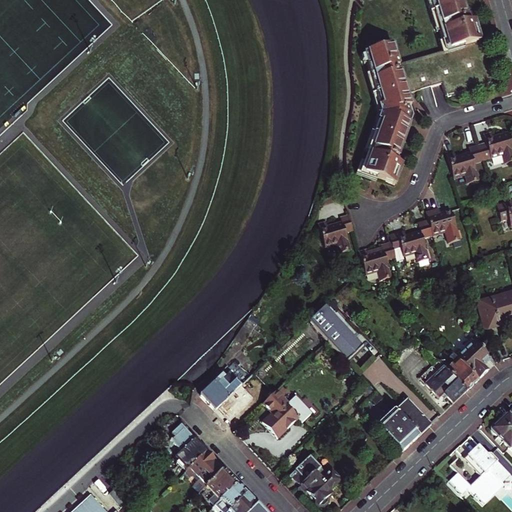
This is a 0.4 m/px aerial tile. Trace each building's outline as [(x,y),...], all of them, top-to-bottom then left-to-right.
[(428,0),(432,13),(438,32),(441,43),(444,51),(441,52),(399,65),(393,47),(363,57),(365,64),(368,73),(380,111),(373,131),(366,151),(363,161),(360,171),(376,177),(395,183),(401,162),(396,161),(400,150),(403,141),(406,132),(409,121),(405,120),(408,112),(405,102),(409,101),(407,94),(440,84),(444,96),(491,82),(478,41),(472,22),(467,23),(463,10),(461,4),(459,0),(428,0)] [(485,143),(476,146),(481,162),(501,156),(503,166),(511,163),(511,152),(506,134),(492,138),(491,133),(483,136),(485,143)] [(470,165),(481,162),(476,146),(466,149),(467,153),(453,157),(452,153),(444,155),(451,179),(462,176),(465,184),(476,182),(470,165)] [(509,204),(494,208),(498,224),(505,222),(507,229),(511,227),(511,207),(510,208),(509,204)] [(425,222),(430,237),(443,233),(446,245),(457,242),(449,212),(438,215),(436,210),(423,214),(425,222)] [(317,225),(324,249),(335,246),(337,255),(348,252),(343,235),(351,233),(346,217),(339,219),(340,224),(326,228),(325,223),(317,225)] [(403,233),(387,238),(389,245),(391,254),(398,252),(400,257),(412,254),(415,263),(426,260),(420,240),(430,237),(425,222),(415,225),(418,234),(404,238),(403,233)] [(389,280),(384,263),(393,261),(391,254),(389,245),(379,247),(381,252),(366,257),(365,251),(357,254),(361,269),(364,277),(374,274),(377,283),(389,280)] [(398,252),(391,254),(393,261),(395,264),(401,262),(400,257),(398,252)] [(511,293),(476,305),(484,331),(511,322),(511,293)] [(327,343),(346,363),(362,348),(324,307),(308,322),(327,343)] [(473,344),(455,360),(476,382),(487,372),(481,366),(488,360),(473,344)] [(348,365),(364,350),(362,348),(346,363),(348,365)] [(443,368),(444,370),(451,363),(446,358),(450,355),(447,351),(436,361),(443,368)] [(444,370),(466,392),(476,382),(455,360),(450,355),(446,358),(451,363),(444,370)] [(443,395),(452,405),(466,392),(444,370),(443,368),(424,387),(437,401),(443,395)] [(216,410),(238,388),(233,383),(236,379),(230,373),(224,379),(221,376),(199,397),(213,412),(216,410)] [(365,383),(358,391),(367,401),(375,393),(365,383)] [(238,388),(216,410),(228,423),(252,400),(240,387),(238,388)] [(275,393),(262,405),(271,415),(261,424),(276,440),(297,420),(286,408),(288,406),(275,393)] [(393,413),(417,438),(430,425),(422,416),(419,419),(415,415),(418,413),(407,401),(393,413)] [(401,453),(417,438),(393,413),(393,412),(376,427),(386,437),(401,453)] [(511,445),(511,418),(508,414),(506,416),(503,413),(498,418),(501,421),(490,430),(508,449),(511,445)] [(163,448),(175,460),(194,442),(180,428),(171,436),(168,442),(168,443),(163,448)] [(186,472),(205,454),(194,442),(175,460),(186,472)] [(486,455),(478,447),(467,457),(478,469),(475,472),(480,477),(470,487),(450,466),(458,459),(457,459),(449,466),(457,474),(449,482),(461,496),(466,491),(473,499),(472,499),(476,503),(478,501),(481,504),(510,477),(511,479),(511,478),(490,456),(486,455)] [(204,490),(223,472),(205,454),(186,472),(183,474),(188,479),(192,476),(197,482),(194,485),(192,486),(199,494),(204,490)] [(297,491),(304,498),(307,495),(319,507),(322,507),(327,503),(327,500),(327,499),(332,494),(329,491),(338,483),(330,474),(328,477),(320,469),(297,491)] [(212,510),(237,487),(223,472),(204,490),(205,491),(213,499),(209,502),(209,507),(212,510)] [(188,479),(194,485),(197,482),(192,476),(188,479)] [(230,511),(246,497),(237,487),(212,510),(210,511),(230,511)] [(126,504),(114,490),(109,495),(120,509),(126,504)] [(201,496),(209,511),(210,511),(212,510),(209,507),(209,502),(213,499),(205,491),(201,496)] [(115,511),(104,511),(90,496),(72,511),(116,511),(115,511)] [(252,511),(256,508),(246,497),(230,511),(252,511)]
